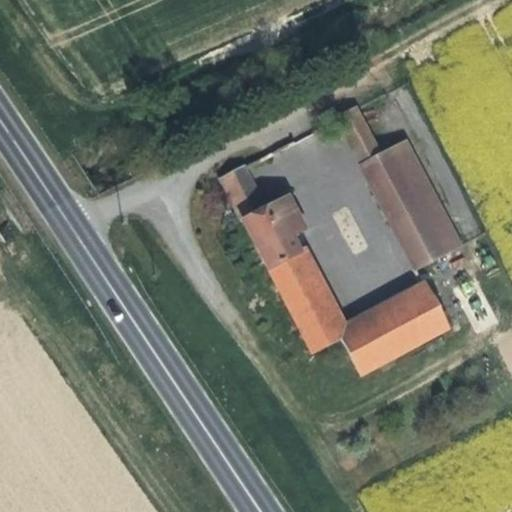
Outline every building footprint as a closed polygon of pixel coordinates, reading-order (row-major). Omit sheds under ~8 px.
[(376,158),(352,111),(334,121),(358,167),(376,158)] [(419,214),(390,229),(412,272),(457,249),(403,144),(387,152),(419,214)] [(419,214),(387,152),(358,167),(390,229),(419,214)] [(262,211),(242,172),(218,185),(306,356),(336,340),(355,377),(406,351),(387,315),(346,336),(295,234),(302,231),(285,199),(262,211)] [(443,332),(424,296),(387,315),(406,351),(443,332)] [(511,376),(511,332),(511,330),(492,341),(511,376)]
